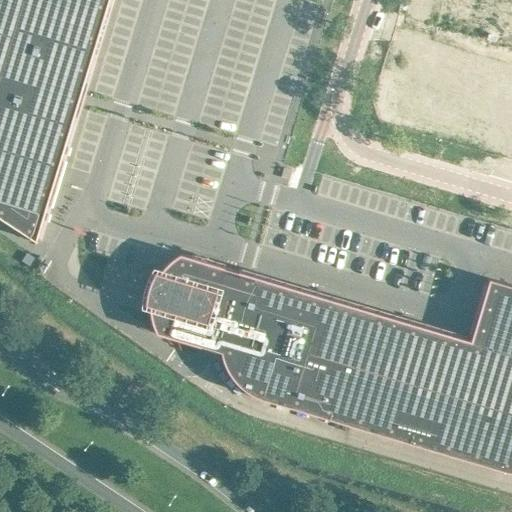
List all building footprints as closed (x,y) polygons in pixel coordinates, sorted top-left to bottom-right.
[(108,0),(0,0),(0,218),(36,242),(108,0)] [(434,39),(433,43),(511,66),(511,0),(450,0),(439,40),(434,39)] [(226,269),(178,255),(175,257),(173,258),(169,261),(167,263),(165,266),(162,268),(160,271),(159,274),(155,273),(152,276),(151,280),(149,284),(147,289),(146,294),(146,297),(145,301),(145,305),(150,306),(150,310),(150,313),(151,317),(151,320),(152,323),(153,327),(154,330),(156,333),(196,345),(196,346),(204,348),(219,353),(220,357),(221,360),(222,364),(224,367),(225,371),(228,375),(230,377),(232,380),(235,384),(238,387),(241,389),(243,391),(246,393),(248,394),(252,396),(259,399),(511,473),(511,472),(511,286),(488,279),(470,342),(226,269)] [(124,319),(139,309),(133,299),(142,293),(134,280),(124,286),(117,275),(102,283),(124,319)] [(215,397),(211,408),(239,420),(244,409),(215,397)]
